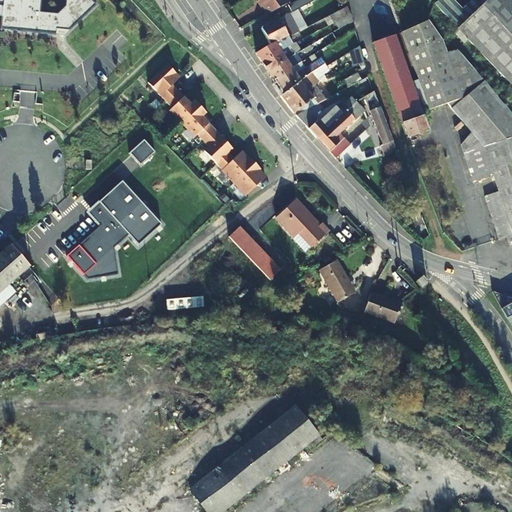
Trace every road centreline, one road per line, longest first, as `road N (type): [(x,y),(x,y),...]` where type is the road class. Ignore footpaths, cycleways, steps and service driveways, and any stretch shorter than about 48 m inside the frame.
road 1 (residential): [(511,283),(436,264),(401,246),(313,157)]
road 2 (residential): [(313,157),(140,298)]
road 3 (residential): [(313,157),(195,0)]
